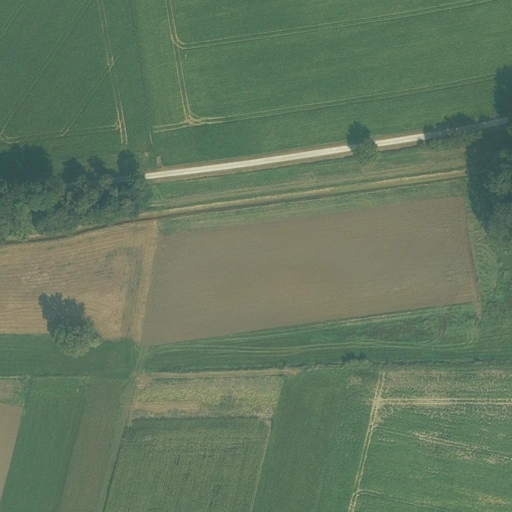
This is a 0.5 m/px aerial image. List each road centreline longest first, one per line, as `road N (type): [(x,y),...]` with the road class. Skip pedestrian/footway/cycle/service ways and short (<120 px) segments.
road 1 (track): [(0,194),(337,151),(511,117)]
road 2 (track): [(100,511),(139,359)]
